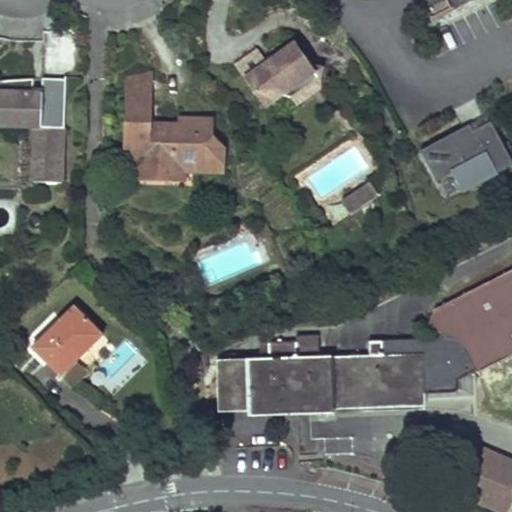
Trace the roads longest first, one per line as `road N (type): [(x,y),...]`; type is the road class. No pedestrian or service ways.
road 1 (tertiary): [(374,511),(279,491),(219,489),(107,511)]
road 2 (residential): [(359,11),(379,27),(420,105),(511,61)]
